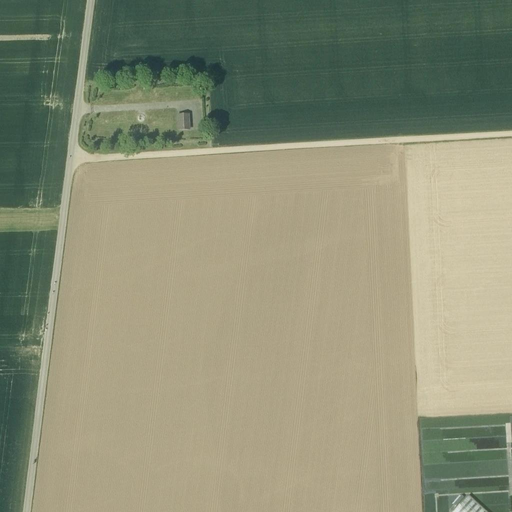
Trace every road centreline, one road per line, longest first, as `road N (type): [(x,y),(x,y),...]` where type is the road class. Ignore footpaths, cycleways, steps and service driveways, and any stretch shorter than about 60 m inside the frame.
road 1 (unclassified): [(90,0),(26,511)]
road 2 (track): [(511,135),(69,161)]
